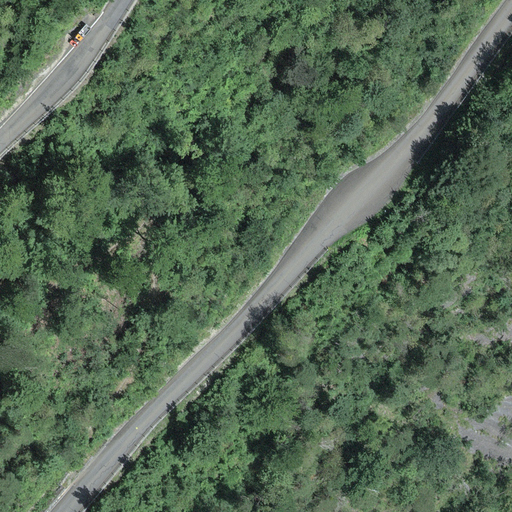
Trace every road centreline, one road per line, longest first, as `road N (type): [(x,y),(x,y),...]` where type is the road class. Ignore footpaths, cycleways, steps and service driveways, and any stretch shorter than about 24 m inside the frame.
road 1 (unclassified): [(511,13),(429,127),(65,511)]
road 2 (unclassified): [(0,143),(77,66),(122,0)]
